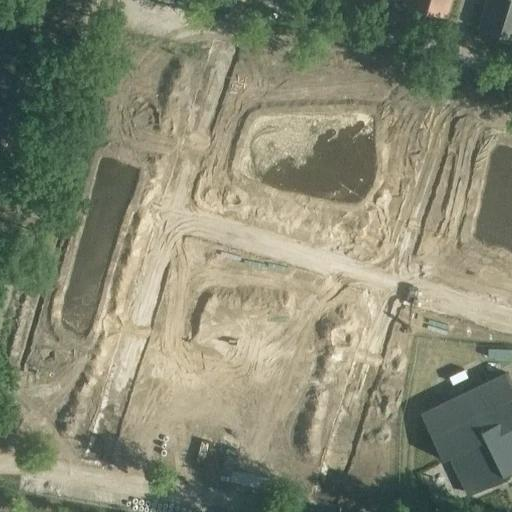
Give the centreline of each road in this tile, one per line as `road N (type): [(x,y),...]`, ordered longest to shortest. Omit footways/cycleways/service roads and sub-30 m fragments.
road 1 (track): [(0,319),(96,0)]
road 2 (residential): [(289,511),(0,459)]
road 3 (residential): [(263,0),(511,75)]
